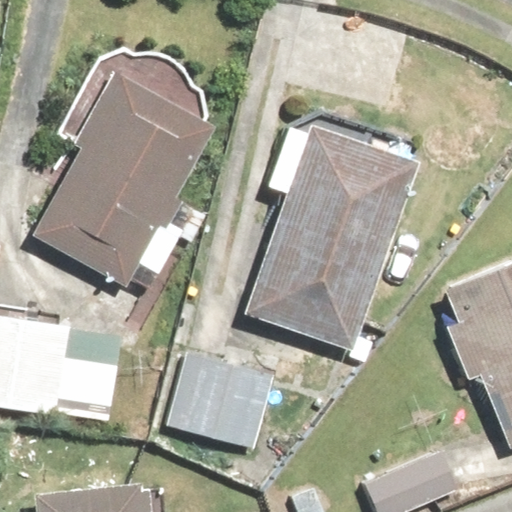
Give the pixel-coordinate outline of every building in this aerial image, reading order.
[(126,284),(210,125),(107,71),(23,230),(126,284)] [(350,351),(416,160),(303,122),(237,312),(350,351)] [(511,256),(441,285),(455,317),(441,323),(464,379),(478,373),(507,444),(511,441),(511,256)] [(0,317),(0,408),(102,421),(113,331),(0,317)] [(269,374),(178,350),(157,427),(248,451),(269,374)] [(434,450),(353,482),(365,511),(402,511),(451,492),(434,450)] [(147,511),(145,480),(32,490),(34,511),(147,511)]
